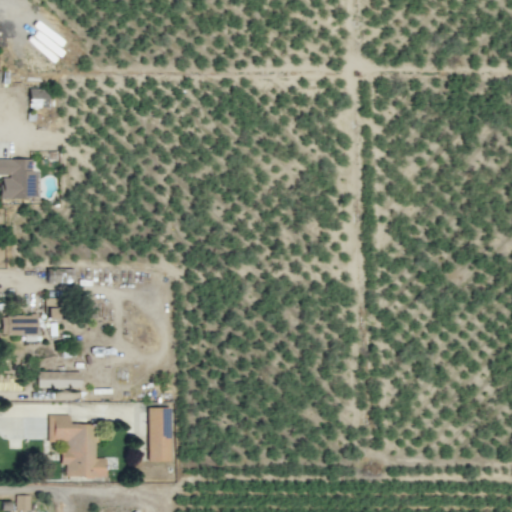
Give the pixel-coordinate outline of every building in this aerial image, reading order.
[(27,106),(46,107),(46,89),(27,89),(27,106)] [(32,159),(0,158),(0,197),(32,198),(32,159)] [(45,282),(72,283),(73,269),(46,269),(45,282)] [(57,320),(56,299),(44,299),(45,321),(57,320)] [(34,315),(0,315),(0,334),(35,334),(34,315)] [(36,372),(35,387),(78,388),(79,372),(36,372)] [(145,461),(168,462),(168,408),(146,407),(145,461)] [(93,424),(67,424),(67,414),(46,415),(46,441),(59,441),(59,465),(64,465),(64,477),(104,477),(104,458),(93,458),(93,424)] [(28,495),(14,495),(14,510),(28,510),(28,495)]
